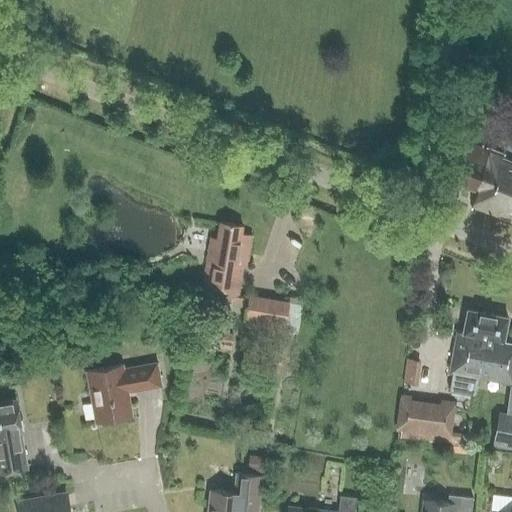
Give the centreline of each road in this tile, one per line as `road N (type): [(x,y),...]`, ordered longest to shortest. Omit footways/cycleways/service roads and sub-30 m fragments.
road 1 (unclassified): [(511,251),(0,54)]
road 2 (unknown): [(415,213),(452,0)]
